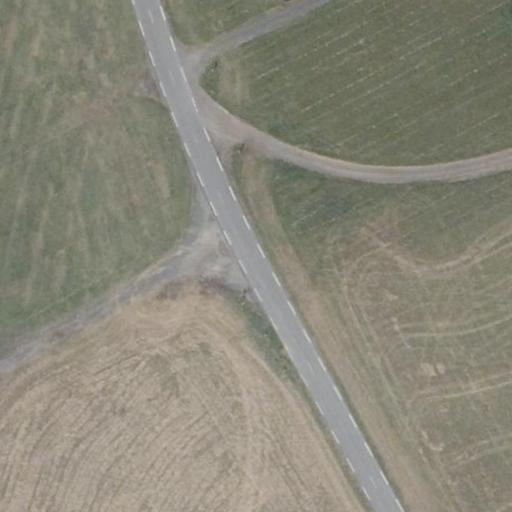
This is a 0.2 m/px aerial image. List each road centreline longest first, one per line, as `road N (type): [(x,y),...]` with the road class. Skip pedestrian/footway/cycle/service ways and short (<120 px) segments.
road 1 (track): [(181,101),(313,165),(388,178),(511,159)]
road 2 (track): [(317,0),(170,77)]
